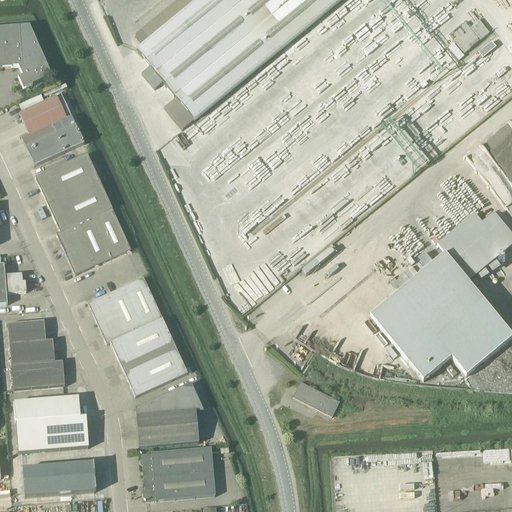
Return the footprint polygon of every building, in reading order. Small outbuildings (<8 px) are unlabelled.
[(199,0),(136,53),(193,123),(342,0),(199,0)] [(473,28),(483,41),(492,34),(482,22),(473,28)] [(23,91),(52,78),(29,28),(0,30),(0,70),(19,69),(23,78),(19,80),(23,91)] [(481,53),(486,58),(498,48),(493,43),(481,53)] [(83,147),(61,96),(18,115),(27,135),(19,138),(21,141),(33,169),(83,147)] [(45,101),(43,96),(22,106),(25,112),(32,109),(31,107),(45,101)] [(511,140),(491,155),(511,184),(511,140)] [(130,252),(86,156),(34,180),(59,234),(55,236),(74,278),(130,252)] [(481,226),(474,217),(437,248),(444,257),(368,319),(422,384),(450,361),(465,380),(511,341),(466,285),(511,248),(511,239),(494,216),(481,226)] [(3,268),(0,267),(0,307),(6,307),(5,296),(25,295),(25,285),(22,285),(21,277),(4,278),(3,268)] [(187,376),(143,280),(87,306),(106,348),(110,346),(134,400),(187,376)] [(64,389),(62,364),(54,365),(52,343),(45,344),(43,324),(7,327),(13,393),(64,389)] [(292,400),(331,420),(339,405),(300,385),(292,400)] [(190,386),(135,411),(136,419),(138,450),(198,445),(195,414),(203,414),(190,386)] [(78,400),(13,405),(17,456),(88,450),(86,420),(80,420),(78,400)] [(215,498),(211,451),(141,457),(141,460),(139,462),(140,466),(142,468),(144,493),(142,495),(143,499),(145,501),(145,505),(215,498)] [(431,511),(429,510),(428,486),(433,486),(432,453),(327,457),(342,461),(343,475),(355,475),(355,487),(370,486),(367,499),(380,498),(380,511),(384,511),(385,510),(384,511),(391,511),(393,510),(393,511),(400,511),(401,506),(404,509),(416,511),(431,511)] [(93,465),(22,471),(24,499),(95,493),(93,465)]
